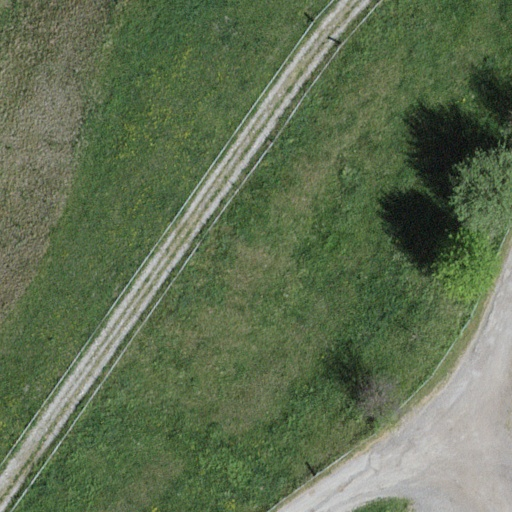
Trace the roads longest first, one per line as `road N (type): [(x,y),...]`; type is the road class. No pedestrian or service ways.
road 1 (track): [(411,0),(32,511)]
road 2 (track): [(324,511),(416,441),(458,392),(511,303)]
